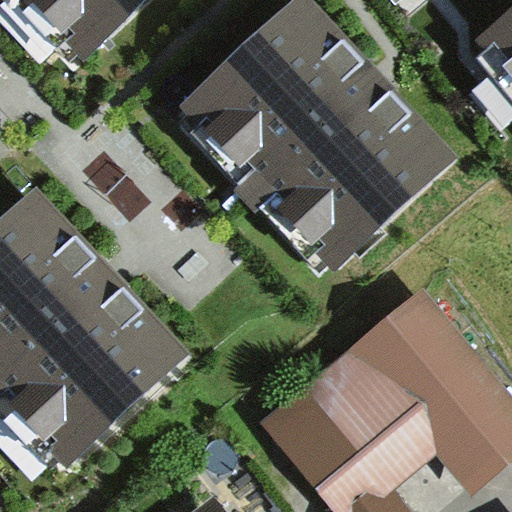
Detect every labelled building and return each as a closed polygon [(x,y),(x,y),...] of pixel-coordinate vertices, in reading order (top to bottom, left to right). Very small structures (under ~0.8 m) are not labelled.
[(162,0),(12,0),(81,74),(162,0)] [(379,81),(305,0),(175,119),(330,287),(460,169),(379,81)] [(511,10),(476,41),(486,53),(478,60),(511,100),(511,10)] [(120,277),(42,193),(0,231),(0,407),(67,481),(197,362),(120,277)] [(511,439),(511,419),(413,296),(266,413),(344,511),(403,511),(377,480),(431,437),(464,478),(511,439)] [(225,511),(215,499),(198,511),(225,511)]
